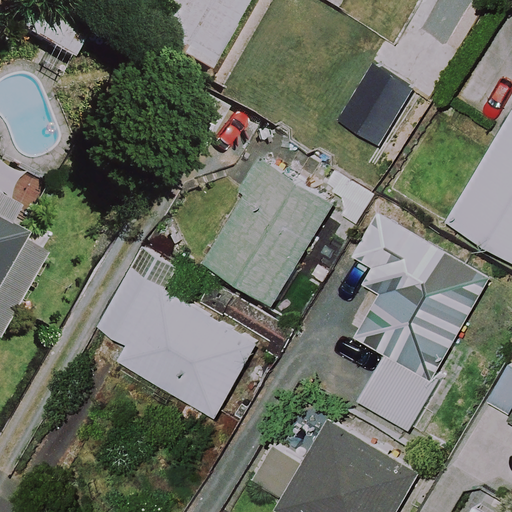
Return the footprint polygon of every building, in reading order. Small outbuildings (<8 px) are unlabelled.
[(251,0),(173,0),(149,41),(206,75),(251,0)] [(90,34),(35,4),(21,31),(75,61),(90,34)] [(381,139),(434,63),(395,36),(343,112),(381,139)] [(511,122),(453,220),(511,255),(511,122)] [(346,197),(277,155),(212,262),(281,303),(346,197)] [(417,432),(503,274),(384,210),(357,259),(393,278),(360,340),(387,354),(362,402),(417,432)] [(0,330),(44,252),(0,227),(0,330)] [(264,343),(138,270),(105,327),(136,345),(127,361),(222,416),(264,343)] [(406,511),(429,475),(339,422),(311,468),(281,450),(263,480),(291,497),(284,509),(289,511),(406,511)]
